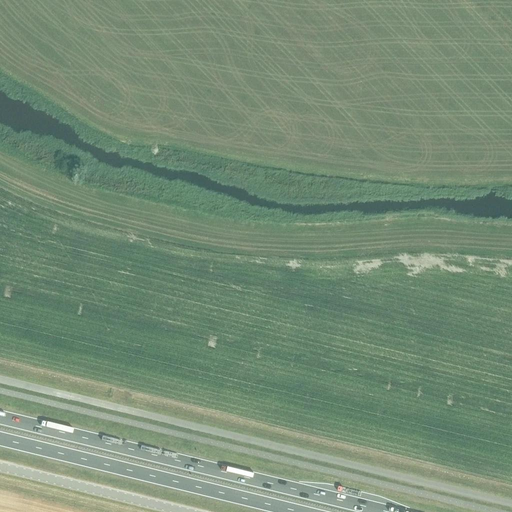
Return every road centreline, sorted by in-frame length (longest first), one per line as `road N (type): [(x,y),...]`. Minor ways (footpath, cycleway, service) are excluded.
road 1 (unclassified): [(511,498),(0,374)]
road 2 (trunk): [(387,511),(0,417)]
road 3 (trunk): [(0,438),(298,511)]
road 4 (unclassified): [(0,473),(157,511)]
